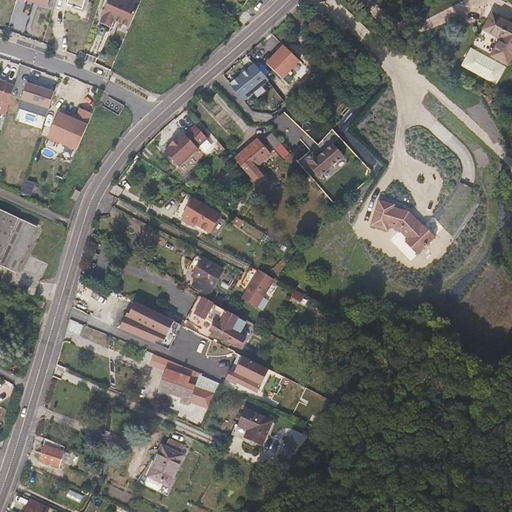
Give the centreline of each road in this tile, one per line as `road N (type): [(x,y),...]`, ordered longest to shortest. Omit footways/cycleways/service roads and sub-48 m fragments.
road 1 (secondary): [(155,117),(89,200),(0,491)]
road 2 (secondary): [(286,0),(155,117)]
road 3 (residential): [(155,117),(104,83),(0,44)]
